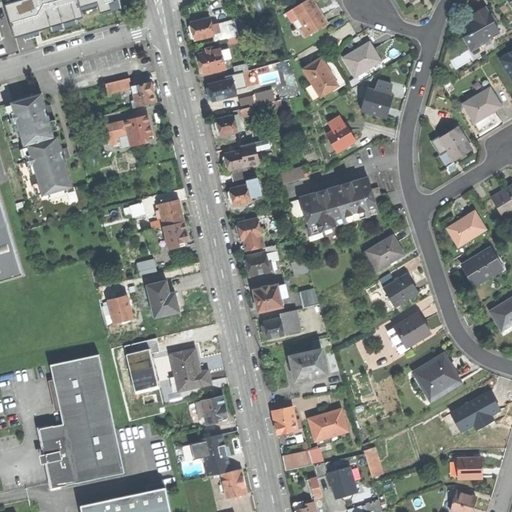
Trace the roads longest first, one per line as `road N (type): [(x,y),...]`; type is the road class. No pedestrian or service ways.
road 1 (secondary): [(274,511),(164,24)]
road 2 (residential): [(417,212),(452,323),(474,350),(511,366)]
road 3 (residential): [(431,39),(407,136),(406,176),(417,212)]
road 4 (unclassified): [(0,72),(164,24)]
